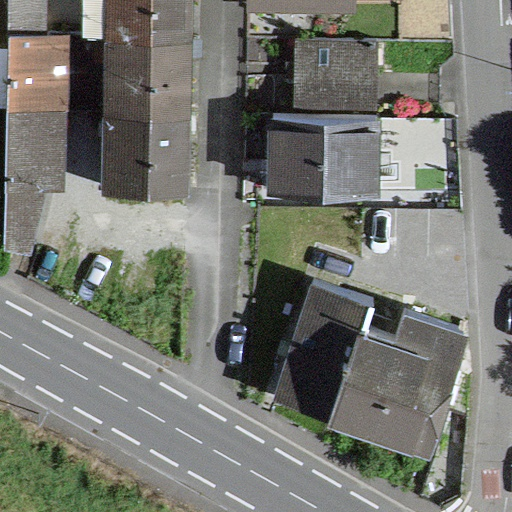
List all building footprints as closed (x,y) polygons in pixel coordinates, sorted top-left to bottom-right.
[(46,0),(46,25),(55,26),(89,27),(89,0),(46,0)] [(89,0),(89,27),(113,27),(113,0),(89,0)] [(193,0),(113,0),(113,27),(193,29),(193,0)] [(46,25),(15,26),(13,98),(53,98),(55,26),(46,25)] [(113,27),(111,103),(191,105),(193,29),(113,27)] [(381,68),(381,33),(301,31),(300,66),(381,68)] [(381,96),(381,68),(300,66),(300,94),(381,96)] [(17,141),(37,143),(38,103),(17,103),(17,141)] [(191,105),(111,103),(110,181),(190,182),(191,105)] [(378,184),(379,110),(278,108),(278,143),(277,183),(378,184)] [(450,135),(451,109),(406,108),(406,110),(406,134),(450,135)] [(392,134),(406,134),(406,110),(392,110),(392,134)] [(11,173),(46,175),(47,143),(37,143),(17,141),(13,141),(11,173)] [(11,173),(8,235),(33,236),(45,187),(46,175),(11,173)] [(459,350),(453,349),(401,330),(368,319),(375,293),(320,275),(283,386),(429,435),(459,350)] [(401,330),(453,349),(462,321),(412,301),(401,330)]
